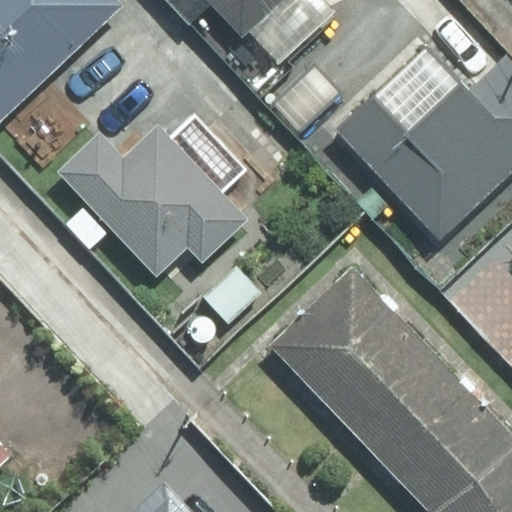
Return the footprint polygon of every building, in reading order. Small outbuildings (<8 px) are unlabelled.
[(0,0),(0,111),(116,0),(0,0)] [(203,0),(274,72),(341,8),(334,0),(203,0)] [(424,31),(328,110),(433,234),(511,166),(511,51),(470,86),(424,31)] [(314,58),(268,100),(294,129),(340,87),(314,58)] [(91,121),(52,159),(180,289),(253,217),(155,118),(121,151),(91,121)] [(264,342),(420,486),(511,427),(511,417),(502,408),(356,255),(264,342)] [(235,261),(197,293),(227,328),(265,296),(235,261)] [(435,511),(511,511),(511,427),(420,486),(435,511)] [(0,484),(27,456),(0,429),(0,484)]
